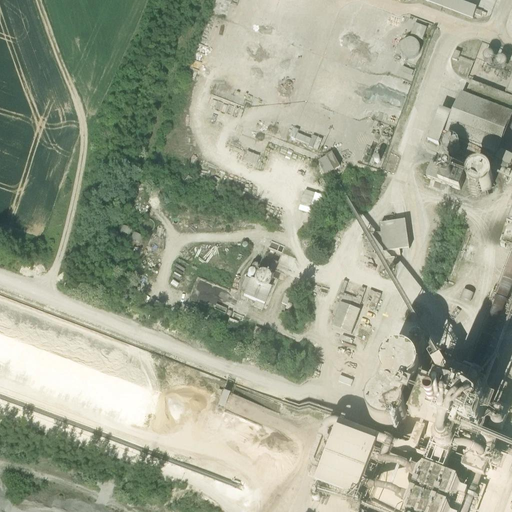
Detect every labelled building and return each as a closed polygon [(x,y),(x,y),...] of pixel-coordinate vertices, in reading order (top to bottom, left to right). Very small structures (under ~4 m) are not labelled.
[(403,0),(474,27),(478,16),(437,0),(403,0)] [(416,30),(412,42),(424,46),(428,34),(416,30)] [(409,63),(414,67),(422,60),(413,51),(408,56),(412,60),(409,63)] [(404,72),(402,77),(413,82),(415,77),(404,72)] [(463,100),(447,140),(499,160),(511,128),(511,119),(511,115),(511,102),(473,87),(467,102),(463,100)] [(446,140),(447,140),(454,121),(453,121),(441,116),(436,129),(431,141),(429,147),(441,152),(446,140)] [(257,137),(254,143),(263,146),(265,140),(257,137)] [(447,152),(446,155),(446,158),(449,162),(452,163),(456,163),(459,161),(461,159),(462,156),(461,152),(460,149),(457,148),(453,147),(451,148),(449,149),(447,152)] [(326,156),(318,161),(326,175),(334,170),(340,167),(332,152),(326,155),(326,156)] [(511,164),(501,159),(498,166),(511,172),(511,169),(511,164)] [(433,171),(428,184),(440,188),(462,196),(466,183),(445,175),(433,171)] [(309,203),(301,227),(311,230),(318,207),(309,203)] [(511,235),(502,251),(504,252),(511,254),(511,223),(508,234),(511,235)] [(409,227),(381,230),(384,258),(386,258),(387,264),(402,262),(402,256),(412,255),(409,227)] [(249,283),(242,295),(257,302),(263,304),(270,287),(269,287),(267,286),(269,282),(270,277),(268,275),(264,272),(260,271),(256,273),(253,275),(249,283)] [(339,307),(333,321),(335,321),(338,322),(334,332),(343,336),(351,339),(353,340),(355,336),(357,330),(362,317),(352,312),(352,311),(354,308),(362,311),(364,306),(355,303),(347,299),(344,298),(342,298),(341,297),(339,302),(340,303),(342,303),(340,308),(339,307)] [(373,297),(368,313),(377,316),(381,304),(383,305),(385,301),(382,300),(373,297)] [(342,340),(341,345),(353,350),(355,345),(342,340)] [(465,397),(459,395),(442,445),(496,463),(511,416),(511,413),(478,402),(465,397)] [(381,454),(339,439),(319,493),(361,508),(381,454)] [(456,511),(464,489),(427,477),(419,501),(452,511),(456,511)] [(442,511),(416,503),(413,511),(442,511)]
